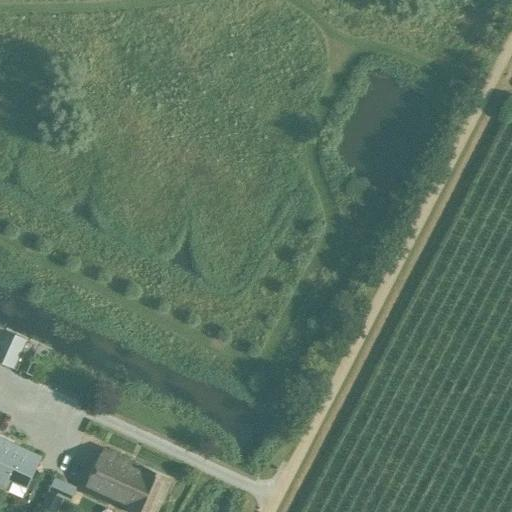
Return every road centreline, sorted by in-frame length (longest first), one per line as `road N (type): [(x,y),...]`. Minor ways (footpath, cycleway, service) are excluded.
road 1 (unclassified): [(259,511),(511,36)]
road 2 (unknown): [(263,503),(0,367)]
